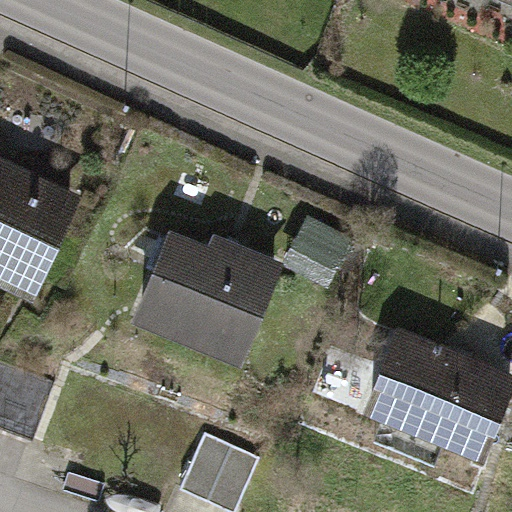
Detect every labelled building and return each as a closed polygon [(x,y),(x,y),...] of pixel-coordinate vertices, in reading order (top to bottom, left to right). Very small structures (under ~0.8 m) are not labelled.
[(462,0),(505,17),(511,0),(462,0)] [(75,185),(0,150),(0,275),(27,288),(75,185)] [(340,235),(299,213),(275,259),(317,280),(340,235)] [(200,239),(162,223),(126,307),(232,352),(273,255),(205,226),(200,239)] [(511,382),(511,369),(397,324),(366,403),(485,450),(511,382)] [(0,438),(21,447),(47,384),(0,365),(0,438)] [(205,432),(181,487),(237,511),(261,456),(205,432)]
